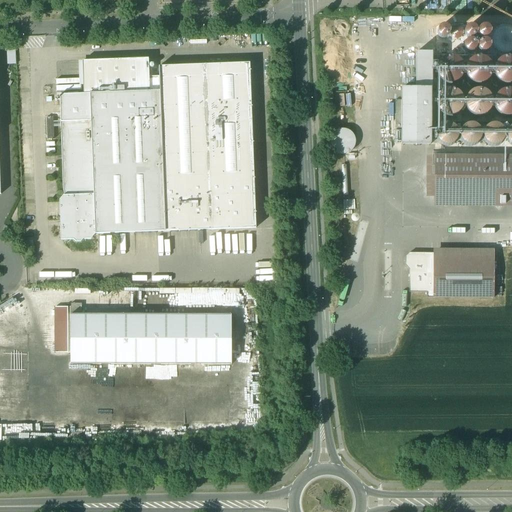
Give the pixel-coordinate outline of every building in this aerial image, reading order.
[(415,90),(430,89),(430,54),(415,54),(415,90)] [(148,59),(83,62),(84,95),(90,94),(150,92),(148,59)] [(249,64),(159,67),(160,92),(165,232),(255,228),(249,64)] [(415,90),(401,90),(401,101),(401,129),(401,145),(430,145),(430,89),(415,90)] [(462,109),(463,104),(462,99),(459,94),(455,92),(450,91),(444,92),(440,95),(437,99),(436,104),(437,109),(440,114),(445,116),(450,117),(455,116),(459,113),(462,109)] [(491,109),(492,104),(491,99),(488,95),(484,92),(478,91),(473,92),(469,95),(466,99),(465,104),(466,110),(469,114),(473,117),(479,118),(484,117),(488,114),(491,109)] [(150,92),(90,94),(84,95),(60,96),(61,123),(64,196),(94,195),(95,235),(165,232),(160,92),(150,92)] [(457,140),(458,136),(457,132),(455,128),(451,126),(447,125),(443,126),(439,128),(437,132),(436,136),(437,140),(439,144),(443,146),(447,147),(451,146),(455,144),(457,140)] [(481,140),(481,136),(481,132),(478,128),(475,126),(470,125),(466,126),(463,128),(460,132),(459,136),(460,140),(463,144),(466,146),(471,147),(475,146),(478,144),(481,140)] [(504,140),(505,136),(504,132),(501,128),(498,126),(494,125),(489,126),(486,129),(484,132),(483,136),(484,140),(486,144),(490,146),(494,147),(498,146),(502,144),(504,140)] [(354,147),(355,142),(354,137),(351,133),(347,131),(343,130),(338,131),(334,134),(331,138),(330,142),(331,147),(334,151),(338,154),(343,155),(348,154),(352,151),(354,147)] [(511,156),(435,157),(435,198),(511,198),(511,156)] [(94,195),(64,196),(59,201),(61,241),(73,240),(76,243),(81,242),(83,240),(91,240),(95,235),(94,195)] [(422,258),(418,254),(409,254),(405,258),(405,266),(409,270),(409,293),(427,293),(427,298),(433,298),(433,258),(422,258)] [(494,258),(433,258),(433,298),(494,299),(494,258)] [(30,295),(0,307),(0,425),(22,426),(38,435),(67,436),(70,432),(83,432),(90,420),(88,416),(93,413),(85,408),(87,405),(87,399),(89,398),(87,394),(97,394),(94,398),(101,399),(100,396),(109,392),(115,382),(112,380),(124,381),(108,371),(44,369),(43,392),(27,392),(30,295)] [(56,355),(71,355),(70,317),(70,309),(55,310),(56,355)] [(230,313),(70,317),(71,355),(71,366),(232,362),(230,313)]
